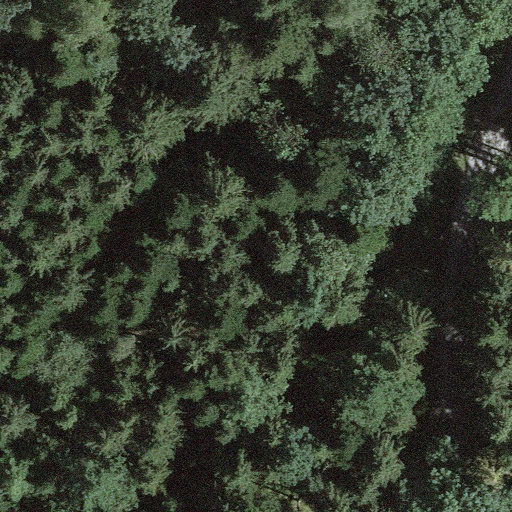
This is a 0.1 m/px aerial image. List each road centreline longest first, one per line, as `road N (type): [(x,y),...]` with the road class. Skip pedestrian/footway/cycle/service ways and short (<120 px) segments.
road 1 (track): [(511,76),(455,218),(437,374),(451,511)]
road 2 (track): [(128,511),(455,218)]
